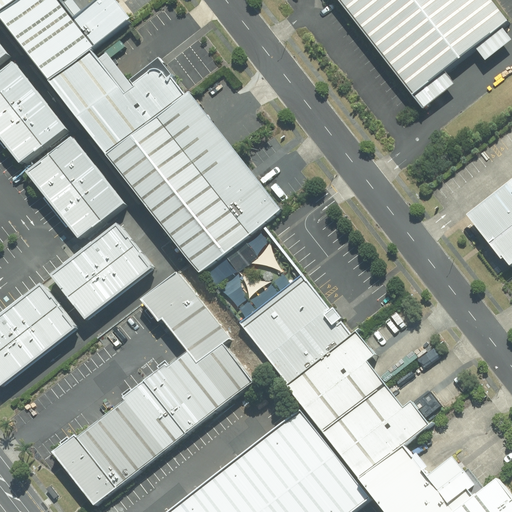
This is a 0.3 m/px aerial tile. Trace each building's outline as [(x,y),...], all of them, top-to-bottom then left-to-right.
[(0,0),(0,10),(14,28),(49,0),(0,0)] [(49,0),(14,28),(109,150),(121,166),(200,106),(179,79),(147,104),(109,56),(143,29),(122,2),(89,28),(66,0),(49,0)] [(335,0),(430,117),(462,92),(454,81),(483,57),(494,68),(511,52),(511,38),(510,37),(511,35),(511,25),(493,0),(335,0)] [(0,78),(21,62),(0,34),(0,78)] [(80,139),(29,72),(0,94),(0,129),(34,174),(80,139)] [(121,166),(210,283),(297,217),(208,101),(200,106),(121,166)] [(137,213),(84,144),(38,179),(90,248),(137,213)] [(511,196),(477,223),(511,267),(511,196)] [(167,278),(132,234),(63,288),(98,332),(167,278)] [(99,509),(257,385),(229,354),(242,345),(191,279),(153,308),(191,358),(64,454),(99,509)] [(357,349),(309,290),(253,335),(301,394),(357,349)] [(89,340),(54,293),(0,333),(0,379),(12,396),(89,340)] [(511,511),(511,504),(504,494),(490,505),(468,476),(437,499),(404,456),(434,434),(425,422),(418,428),(357,349),(301,394),(307,413),(386,506),(390,511),(511,511)] [(378,511),(386,506),(307,413),(182,511),(378,511)]
